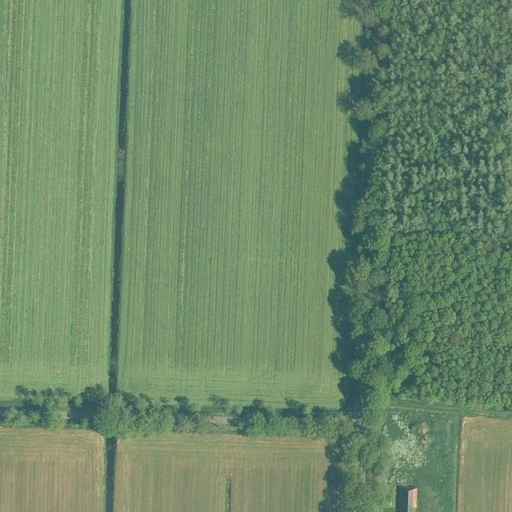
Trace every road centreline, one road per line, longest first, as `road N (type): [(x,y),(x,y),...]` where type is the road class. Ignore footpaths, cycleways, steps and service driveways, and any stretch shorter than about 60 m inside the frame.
road 1 (unclassified): [(363,423),(377,0)]
road 2 (unclassified): [(363,423),(0,409)]
